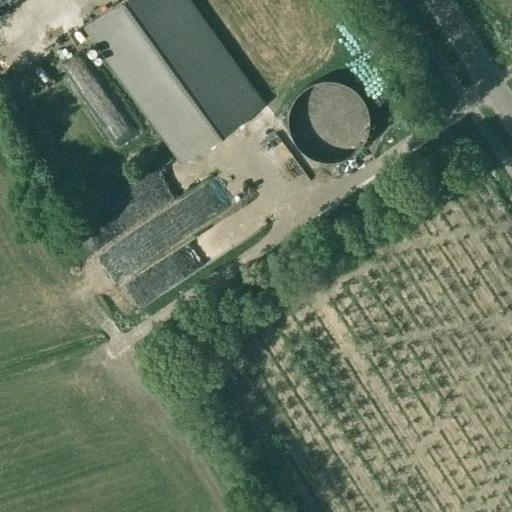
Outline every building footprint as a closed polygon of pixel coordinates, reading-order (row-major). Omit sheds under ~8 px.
[(0,0),(0,10),(14,0),(0,0)] [(120,0),(85,26),(183,162),(264,102),(190,0),(120,0)] [(323,77),(321,78),(317,79),(311,81),(306,84),(303,87),(300,90),(298,92),(297,94),(295,97),(294,99),(293,102),(292,104),(291,106),(290,108),(290,110),(290,113),(289,115),(289,118),(290,121),(290,124),(291,128),(292,131),(293,134),(294,136),(295,139),(297,141),(299,143),(301,145),(303,147),(305,149),(307,151),(310,152),(312,154),(316,155),(319,156),(321,157),(326,158),(329,158),(331,158),(334,158),(337,157),(340,157),(343,156),(347,154),(350,153),(353,151),(355,149),(357,148),(359,146),(362,142),(365,139),(367,135),(368,133),(369,130),(370,127),(370,124),(371,122),(371,119),(371,117),(371,115),(371,112),(370,109),(369,106),(369,103),(368,101),(366,98),(365,96),(363,93),(362,91),(360,89),(358,87),(356,85),(353,83),(351,82),(348,81),(344,79),(342,78),(339,77),(335,77),(332,76),(326,77),(323,77)] [(241,161),(264,153),(255,127),(232,134),(241,161)] [(224,182),(92,253),(110,286),(117,282),(131,307),(153,295),(139,270),(261,205),(254,191),(234,202),(224,182)]
